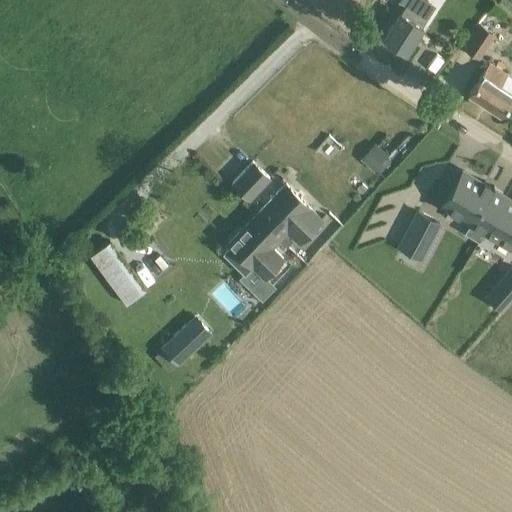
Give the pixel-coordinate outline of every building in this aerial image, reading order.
[(473,0),(486,10),(493,0),(473,0)] [(401,12),(384,39),(406,53),(423,27),(401,12)] [(495,33),(480,23),(464,48),(479,58),(495,33)] [(489,63),(480,77),(469,94),(501,115),(511,98),(511,92),(501,85),(507,75),(489,63)] [(377,141),(363,157),(380,172),(394,156),(377,141)] [(252,161),(232,183),(249,199),(269,177),(252,161)] [(456,192),(446,208),(470,222),(464,232),(478,241),(484,231),(502,201),(490,193),(494,187),(483,181),(483,182),(464,171),(453,190),(456,192)] [(322,219),(287,183),(229,243),(231,245),(223,254),(244,274),(251,266),(264,278),(283,258),(271,246),(277,239),(285,246),(291,240),(297,245),(322,219)] [(511,206),(502,201),(484,231),(511,247),(511,206)] [(420,212),(401,248),(422,259),(441,223),(420,212)] [(111,240),(90,255),(126,304),(147,289),(111,240)] [(511,267),(487,296),(502,310),(511,298),(511,267)] [(196,315),(162,347),(178,363),(212,332),(196,315)]
